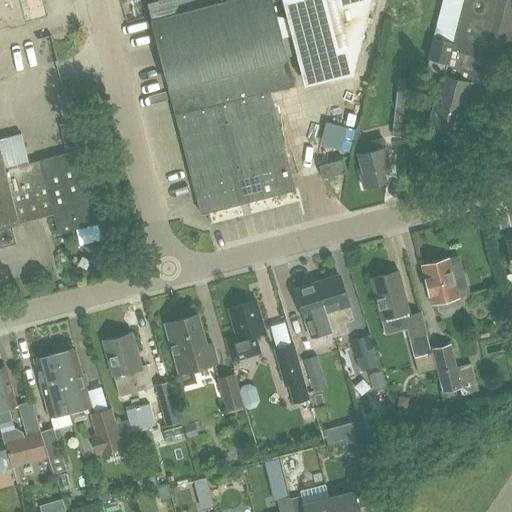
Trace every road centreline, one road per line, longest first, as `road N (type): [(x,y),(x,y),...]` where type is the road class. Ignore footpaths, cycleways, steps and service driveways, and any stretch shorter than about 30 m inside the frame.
road 1 (residential): [(167,275),(511,187)]
road 2 (unclassified): [(167,275),(97,0)]
road 3 (residential): [(0,320),(167,275)]
